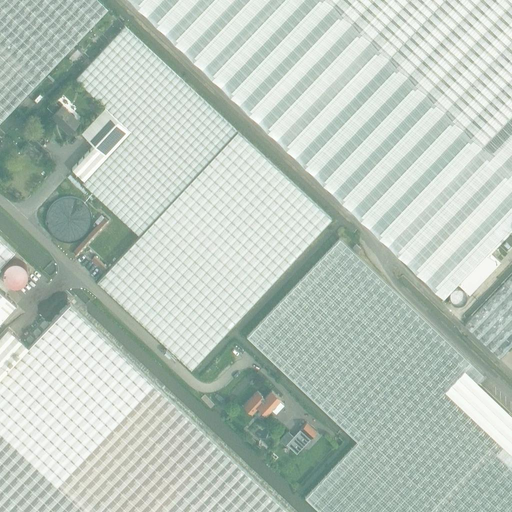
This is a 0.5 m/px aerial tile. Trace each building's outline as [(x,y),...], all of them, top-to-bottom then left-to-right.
[(0,0),(0,121),(61,59),(108,9),(98,0),(0,0)] [(511,0),(130,0),(422,278),(444,298),(458,283),(470,294),(501,262),(489,250),(511,226),(511,0)] [(84,183),(140,236),(97,281),(191,370),(333,221),(128,30),(124,26),(74,79),(79,83),(105,107),(132,133),(86,181),(84,183)] [(53,114),(51,116),(69,133),(79,122),(62,105),(60,107),(53,101),(47,107),(53,114)] [(73,169),(86,181),(132,133),(105,107),(81,132),(90,141),(95,146),(73,169)] [(89,214),(88,210),(87,205),(85,202),(82,198),(79,195),(75,193),(72,192),(67,192),(62,192),(58,193),(55,195),(51,198),(48,201),(46,205),(45,210),(45,214),(45,217),(46,221),(48,225),(50,229),(53,231),(57,234),(62,235),(66,236),(69,236),(74,235),(78,233),(82,230),(84,227),(87,223),(88,218),(89,214)] [(102,214),(95,222),(98,225),(105,217),(102,214)] [(98,225),(73,252),(77,256),(109,220),(105,217),(98,225)] [(511,230),(499,243),(506,250),(511,243),(511,230)] [(0,236),(0,511),(289,511),(70,304),(29,347),(0,377),(0,265),(14,250),(0,236)] [(341,237),(246,337),(334,421),(357,442),(356,444),(305,497),(320,511),(511,511),(511,467),(510,466),(511,463),(511,454),(444,390),(464,370),(480,385),(488,377),(485,374),(422,314),(408,301),(388,281),(372,266),(341,237)] [(361,248),(356,243),(353,247),(358,251),(361,248)] [(496,247),(492,251),(496,256),(500,252),(496,247)] [(85,266),(97,277),(100,273),(88,262),(85,266)] [(511,274),(464,325),(499,359),(511,345),(511,274)] [(0,287),(0,377),(29,347),(8,327),(0,335),(0,321),(17,304),(0,287)] [(511,415),(480,385),(464,370),(444,390),(511,454),(511,415)] [(265,397),(257,391),(243,406),(251,414),(258,408),(265,414),(271,408),(277,414),(285,406),(279,400),(280,399),(271,390),(265,397)] [(290,431),(281,441),(286,445),(287,444),(297,453),(304,445),(308,449),(321,436),(316,432),(306,422),(300,429),(294,435),(290,431)]
